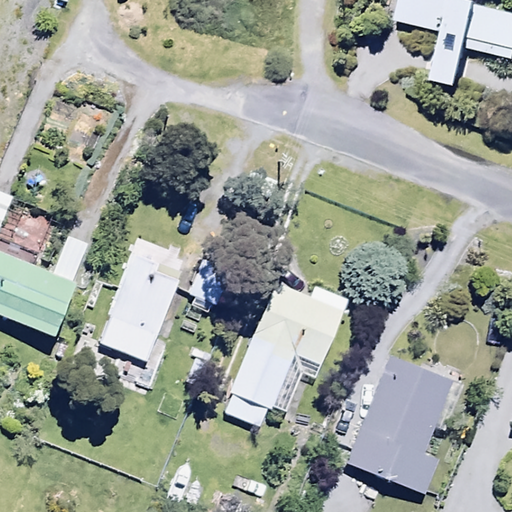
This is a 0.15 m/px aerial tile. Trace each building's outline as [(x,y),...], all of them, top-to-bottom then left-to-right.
[(469,49),(511,58),(511,14),(479,7),(451,0),(405,0),(400,22),(438,31),(429,68),(438,70),(435,82),(460,88),(469,49)] [(0,229),(13,198),(0,192),(0,229)] [(270,217),(237,202),(220,239),(252,255),(270,217)] [(11,206),(0,233),(0,237),(37,252),(49,222),(11,206)] [(0,315),(53,337),(92,244),(67,234),(51,274),(0,253),(0,315)] [(164,249),(138,239),(100,344),(148,361),(182,271),(158,263),(164,249)] [(255,283),(202,262),(189,294),(243,315),(255,283)] [(311,299),(275,284),(224,412),(260,426),(268,407),(286,415),(304,370),(317,376),(348,300),(316,287),(311,299)] [(452,383),(391,359),(348,463),(424,494),(438,461),(423,455),(452,383)] [(157,490),(164,464),(131,456),(124,482),(157,490)]
